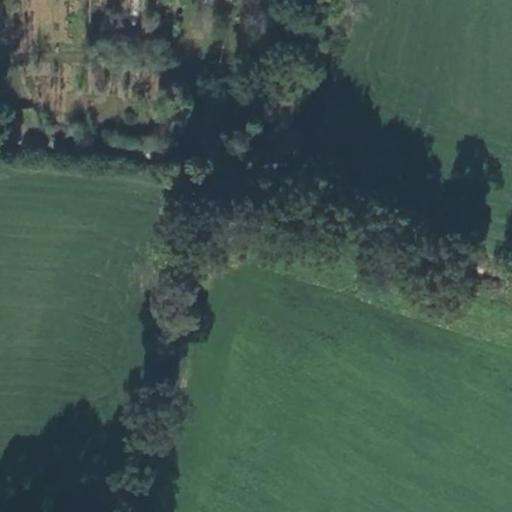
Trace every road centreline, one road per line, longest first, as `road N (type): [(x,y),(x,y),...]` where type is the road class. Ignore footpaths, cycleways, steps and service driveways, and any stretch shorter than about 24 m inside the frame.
road 1 (track): [(0,160),(214,169)]
road 2 (track): [(266,189),(337,0)]
